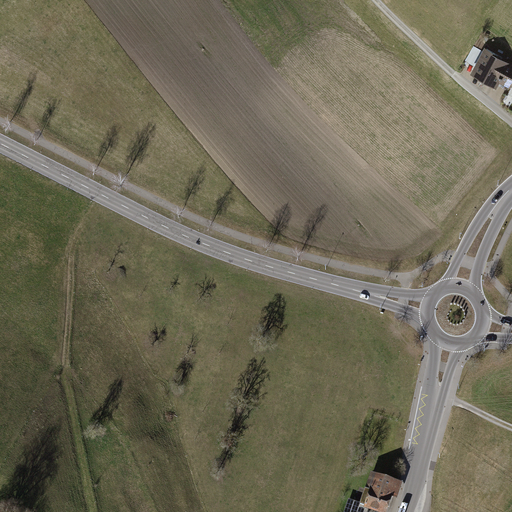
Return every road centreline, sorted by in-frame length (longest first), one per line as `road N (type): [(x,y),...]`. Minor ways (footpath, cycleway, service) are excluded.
road 1 (tertiary): [(0,143),(210,247),(427,307)]
road 2 (track): [(511,122),(375,0)]
road 3 (tertiary): [(406,511),(447,342)]
